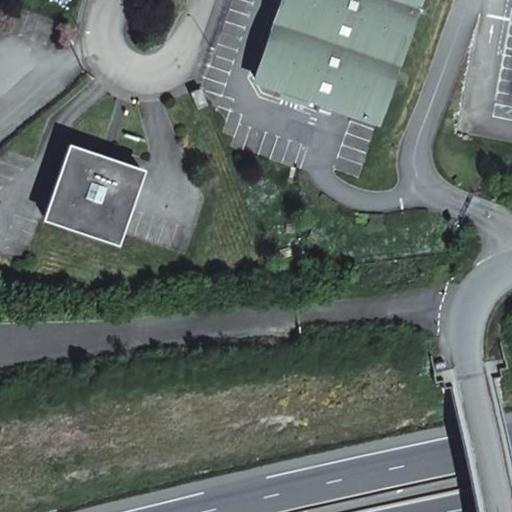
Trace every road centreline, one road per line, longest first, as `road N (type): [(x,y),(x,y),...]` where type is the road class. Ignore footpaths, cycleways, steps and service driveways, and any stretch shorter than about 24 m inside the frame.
road 1 (trunk): [(511,446),(242,511)]
road 2 (unclassified): [(489,511),(453,351),(511,306)]
road 3 (unclassified): [(131,0),(116,28),(126,75),(171,72),(202,30)]
